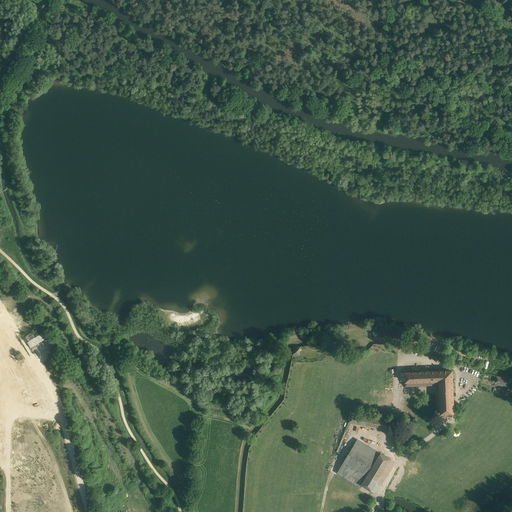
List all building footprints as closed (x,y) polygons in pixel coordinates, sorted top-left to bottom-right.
[(46,330),(27,342),(30,347),(49,336),(46,330)] [(26,362),(5,375),(11,385),(32,372),(26,362)] [(439,370),(405,372),(405,381),(405,386),(406,386),(406,387),(406,386),(409,386),(409,387),(410,387),(410,386),(413,386),(414,386),(413,386),(417,386),(417,385),(420,385),(420,386),(421,386),(421,385),(424,385),(424,386),(425,386),(425,385),(428,385),(428,386),(428,385),(432,385),(432,386),(432,385),(435,385),(436,385),(440,384),(439,370)] [(453,370),(439,370),(440,384),(441,414),(454,413),(453,370)] [(18,386),(23,395),(39,385),(34,376),(18,386)] [(511,380),(497,376),(495,382),(509,387),(511,380)] [(375,415),(351,411),(349,422),(373,426),(374,417),(375,415)] [(374,417),(373,426),(390,429),(391,420),(374,417)] [(377,459),(354,445),(339,470),(371,490),(374,486),(390,459),(381,453),(377,459)] [(394,461),(390,459),(374,486),(378,488),(394,461)]
